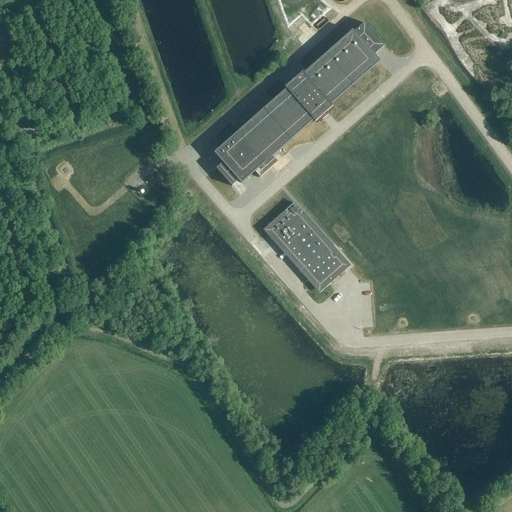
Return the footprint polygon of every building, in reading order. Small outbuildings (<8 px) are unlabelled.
[(328,25),(338,18),(336,13),(325,20),(328,25)] [(286,90),(238,133),(214,154),(222,163),(215,169),(230,186),(237,180),(240,184),(253,172),(258,178),(275,163),(271,157),(313,120),(315,122),(332,107),(330,105),(379,61),(373,55),(383,46),(362,23),(303,75),(302,73),(285,88),(286,90)] [(161,161),(142,176),(145,180),(164,165),(161,161)] [(321,291),(349,266),(294,203),(264,230),(274,242),(277,239),(311,279),(310,280),(321,291)] [(317,295),(314,299),(323,305),(326,300),(317,295)]
